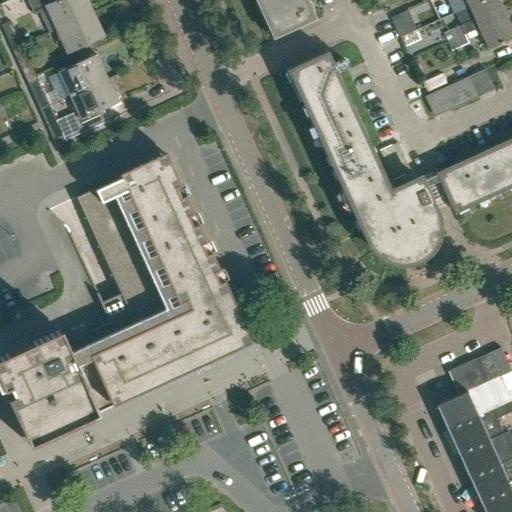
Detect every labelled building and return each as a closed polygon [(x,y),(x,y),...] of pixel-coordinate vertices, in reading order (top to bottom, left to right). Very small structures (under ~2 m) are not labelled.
[(55,30),(92,13),(86,0),(26,0),(32,12),(44,6),(55,30)] [(278,35),(310,21),(300,0),(255,0),(268,26),(273,24),(278,35)] [(475,20),(460,26),(443,34),(447,43),(464,35),(479,28),(504,17),(495,0),(484,0),(469,7),(475,20)] [(448,0),(455,14),(469,7),(484,0),(448,0)] [(92,13),(55,30),(66,54),(103,37),(92,13)] [(511,35),(504,17),(479,28),(488,50),(511,39),(511,35)] [(8,41),(17,37),(10,22),(1,26),(8,41)] [(415,30),(411,22),(396,29),(399,37),(415,30)] [(416,34),(403,40),(407,47),(419,41),(416,34)] [(464,35),(447,43),(451,52),(469,44),(464,35)] [(362,232),(364,231),(368,242),(370,245),(371,247),(373,250),(375,252),(378,254),(380,256),(383,258),(385,259),(388,260),(391,261),(394,262),(397,263),(400,263),(403,263),(406,263),(409,262),(412,261),(415,260),(418,259),(421,257),(423,256),(426,254),(428,251),(430,249),(432,246),(434,243),(435,240),(436,237),(437,234),(437,231),(438,228),(438,225),(437,221),(437,218),(429,203),(446,195),(454,212),(511,185),(511,138),(438,172),(437,172),(420,180),(419,178),(390,191),(326,52),(289,69),(295,80),(293,81),(362,232)] [(69,96),(107,78),(96,54),(58,71),(69,96)] [(26,80),(35,76),(25,55),(16,59),(26,80)] [(416,75),(419,84),(438,76),(435,67),(416,75)] [(432,113),(447,106),(448,110),(494,89),(485,68),(424,96),(432,113)] [(35,76),(26,80),(35,101),(44,97),(35,76)] [(107,78),(69,96),(80,120),(118,103),(107,78)] [(63,137),(62,136),(52,114),(43,119),(53,141),(63,137)] [(411,172),(406,162),(397,143),(379,151),(388,170),(392,180),(411,172)] [(174,173),(165,153),(118,174),(120,178),(112,182),(76,198),(120,294),(102,302),(97,293),(96,293),(109,323),(66,343),(59,329),(0,356),(0,383),(2,389),(8,386),(12,394),(6,397),(22,431),(28,445),(252,342),(174,173)] [(0,314),(42,295),(0,202),(0,314)] [(498,377),(511,371),(500,347),(488,353),(498,377)] [(481,384),(498,377),(488,353),(448,371),(458,394),(481,384)] [(492,409),(510,400),(511,399),(511,372),(511,371),(498,377),(481,384),(458,394),(436,404),(447,429),(492,408),(492,409)] [(458,453),(503,432),(496,418),(511,411),(511,404),(510,400),(492,409),(492,408),(447,429),(458,453)] [(458,453),(469,477),(511,457),(511,436),(509,429),(503,432),(458,453)] [(480,501),(511,486),(511,457),(469,477),(480,501)] [(511,511),(511,486),(480,501),(484,511),(511,511)]
